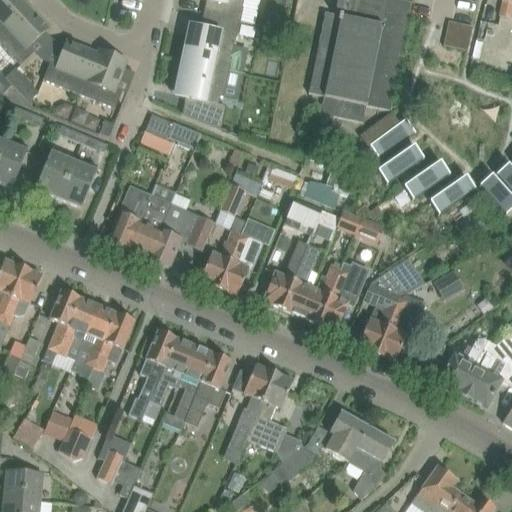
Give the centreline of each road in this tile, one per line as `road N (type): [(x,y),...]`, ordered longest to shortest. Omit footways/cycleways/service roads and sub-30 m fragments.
road 1 (residential): [(511,453),(362,364),(150,281)]
road 2 (unclassified): [(96,441),(150,281)]
road 3 (residential): [(153,0),(143,48),(68,24),(46,0)]
road 4 (residential): [(150,281),(0,226)]
